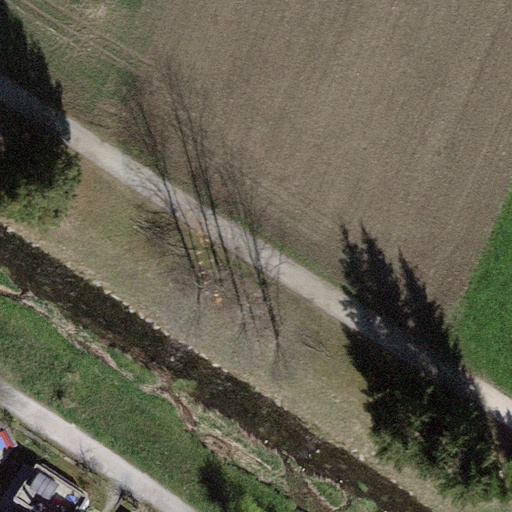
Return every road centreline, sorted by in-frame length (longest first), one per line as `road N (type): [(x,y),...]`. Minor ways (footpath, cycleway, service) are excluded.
road 1 (track): [(511,412),(0,84)]
road 2 (track): [(175,511),(0,394)]
